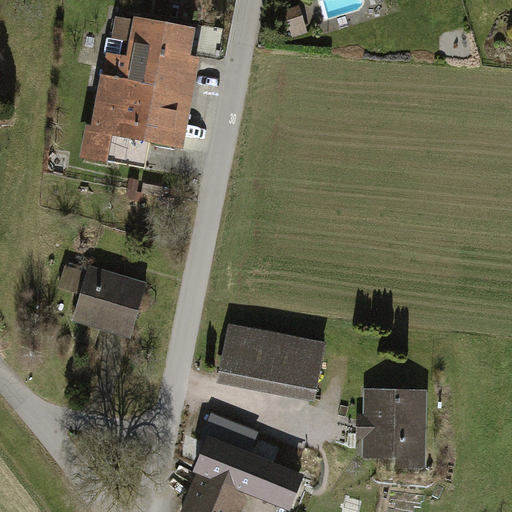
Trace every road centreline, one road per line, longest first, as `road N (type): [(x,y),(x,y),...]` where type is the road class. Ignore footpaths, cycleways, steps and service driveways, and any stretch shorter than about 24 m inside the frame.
road 1 (residential): [(169,413),(252,0)]
road 2 (residential): [(21,400),(60,419),(106,426),(139,427),(169,413)]
road 3 (residential): [(112,511),(21,400)]
